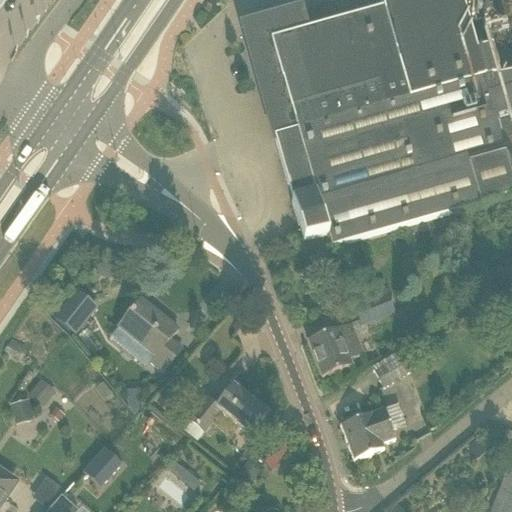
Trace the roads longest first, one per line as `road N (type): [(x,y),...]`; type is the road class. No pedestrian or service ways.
road 1 (tertiary): [(332,511),(314,430),(263,299),(205,223)]
road 2 (unclassified): [(358,511),(511,391)]
road 3 (tertiary): [(65,152),(205,223)]
road 4 (tertiary): [(205,223),(94,113)]
road 5 (residential): [(55,115),(22,81),(72,0)]
road 6 (primary): [(135,0),(55,115)]
road 7 (primary): [(94,113),(175,0)]
